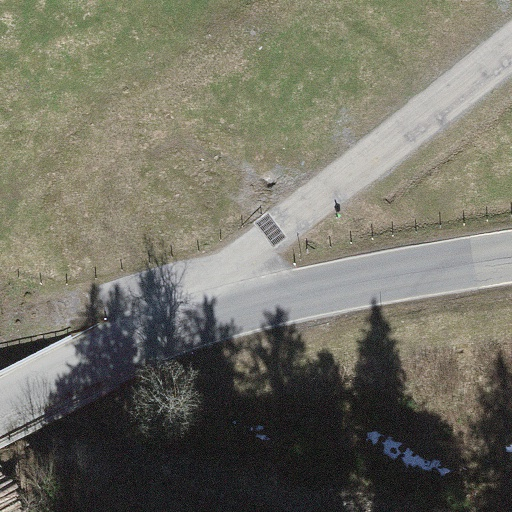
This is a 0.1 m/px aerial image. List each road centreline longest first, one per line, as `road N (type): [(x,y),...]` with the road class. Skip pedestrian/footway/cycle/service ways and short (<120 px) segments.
road 1 (tertiary): [(0,410),(222,315),(335,286),(511,257)]
road 2 (track): [(222,315),(511,51)]
